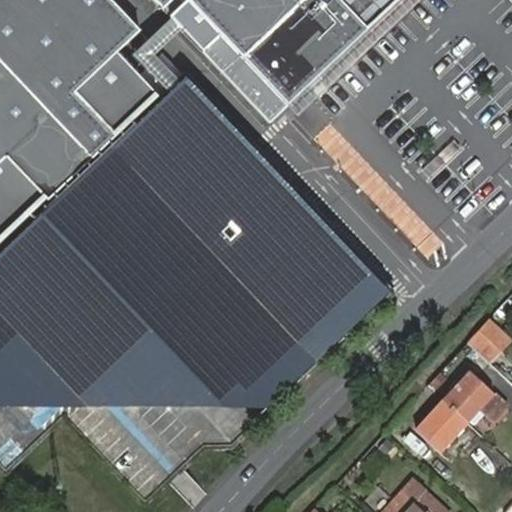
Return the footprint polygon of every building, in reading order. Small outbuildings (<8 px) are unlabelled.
[(0,0),(0,165),(6,160),(48,203),(116,138),(75,94),(139,34),(107,0),(152,0),(163,11),(175,0),(186,0),(278,100),(388,0),(0,0)] [(116,138),(48,203),(0,247),(0,467),(2,470),(62,417),(142,499),(204,445),(226,444),(382,296),(183,77),(116,138)] [(298,123),(315,138),(333,117),(317,102),(298,123)] [(489,320),(468,344),(490,364),(511,341),(489,320)] [(509,409),(495,397),(469,372),(443,401),(469,425),(482,411),(486,415),(495,424),(509,409)] [(443,454),(469,425),(443,401),(416,430),(443,454)] [(482,411),(469,425),(473,429),(486,415),(482,411)] [(421,511),(414,505),(425,493),(414,483),(386,511),(421,511)] [(421,511),(446,511),(425,493),(414,505),(421,511)]
